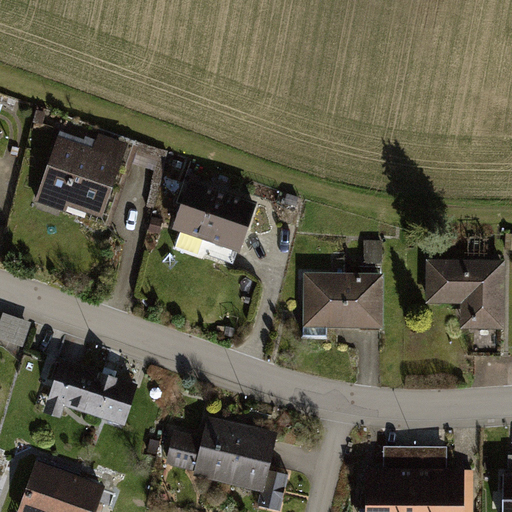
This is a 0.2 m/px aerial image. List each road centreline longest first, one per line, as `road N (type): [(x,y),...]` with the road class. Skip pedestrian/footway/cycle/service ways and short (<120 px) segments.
road 1 (track): [(511,213),(408,212),(280,186),(0,88)]
road 2 (residential): [(0,286),(347,400)]
road 3 (residential): [(347,400),(511,402)]
